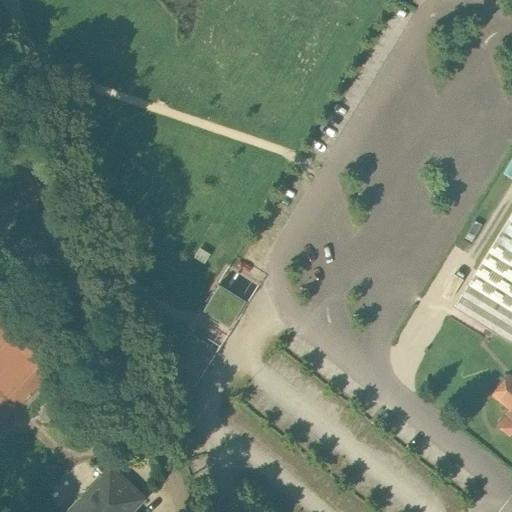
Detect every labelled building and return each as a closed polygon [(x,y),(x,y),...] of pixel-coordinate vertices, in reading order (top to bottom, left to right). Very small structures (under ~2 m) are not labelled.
[(511,212),(468,283),(511,310),(511,212)] [(231,265),(222,283),(255,300),(264,282),(231,265)] [(511,341),(511,310),(468,283),(455,306),(511,341)] [(217,284),(201,311),(227,327),(244,301),(217,284)] [(188,332),(164,371),(183,382),(207,344),(188,332)] [(511,430),(511,431),(511,380),(497,400),(511,411),(511,415),(510,418),(505,415),(496,426),(508,435),(511,430)] [(108,466),(63,511),(134,511),(131,509),(142,498),(108,466)]
